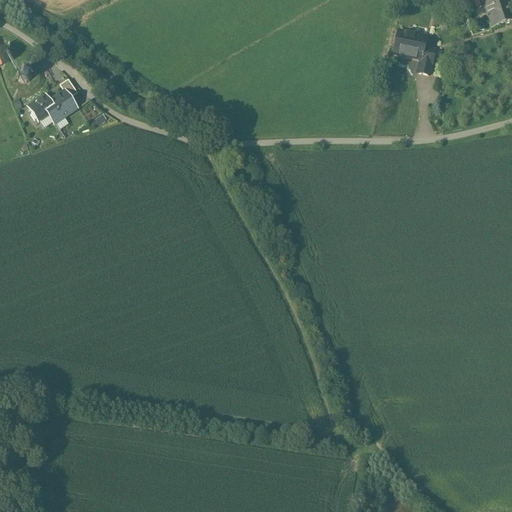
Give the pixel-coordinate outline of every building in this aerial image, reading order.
[(454,0),(460,18),(476,13),(482,10),(482,11),(484,10),(491,30),(511,23),(511,5),(510,0),(454,0)] [(398,33),(393,56),(420,62),(421,62),(424,50),(426,39),(398,33)] [(434,52),(424,50),(421,62),(420,62),(417,75),(429,78),(434,52)] [(35,69),(29,73),(30,73),(31,75),(32,77),(32,79),(38,75),(35,69)] [(23,71),(21,71),(19,72),(17,74),(16,76),(16,79),(16,81),(17,83),(19,85),(20,86),(23,87),(25,87),(27,86),(29,85),(31,83),(32,81),(32,79),(32,77),(31,75),(30,73),(29,73),(28,72),(26,71),(23,71)] [(59,88),(64,94),(69,101),(77,96),(68,82),(59,88)] [(37,103),(28,109),(32,115),(30,116),(34,123),(36,121),(38,124),(48,118),(53,126),(76,110),(69,101),(64,94),(49,104),(46,99),(38,104),(37,103)] [(96,128),(108,121),(105,116),(93,123),(96,128)]
